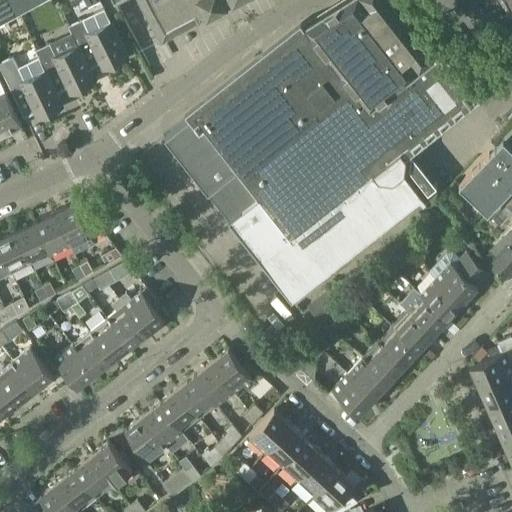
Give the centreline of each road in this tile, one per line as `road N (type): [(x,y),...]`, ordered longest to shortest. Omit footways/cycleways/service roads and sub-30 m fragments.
road 1 (unknown): [(511,75),(319,300),(286,309),(251,300)]
road 2 (residential): [(0,510),(11,471),(216,315)]
road 3 (residential): [(400,511),(381,471),(216,315)]
road 4 (residential): [(98,153),(312,0)]
road 5 (residential): [(216,315),(98,153)]
